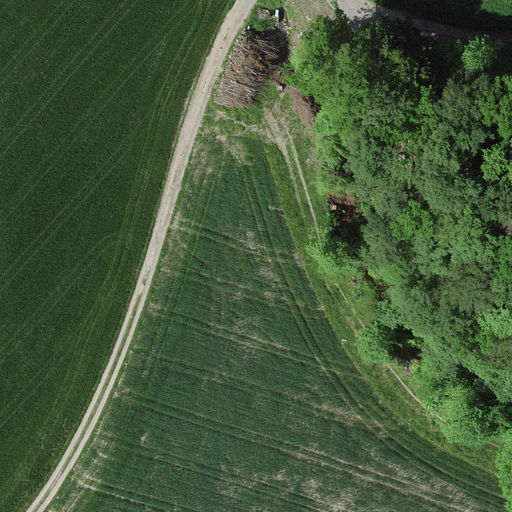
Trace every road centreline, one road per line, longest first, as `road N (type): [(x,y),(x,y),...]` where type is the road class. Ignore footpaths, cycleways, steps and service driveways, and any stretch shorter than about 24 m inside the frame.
road 1 (track): [(248,0),(206,91),(121,354),(35,511)]
road 2 (track): [(511,254),(480,243),(428,189),(341,0)]
road 3 (track): [(511,44),(434,35),(343,0)]
